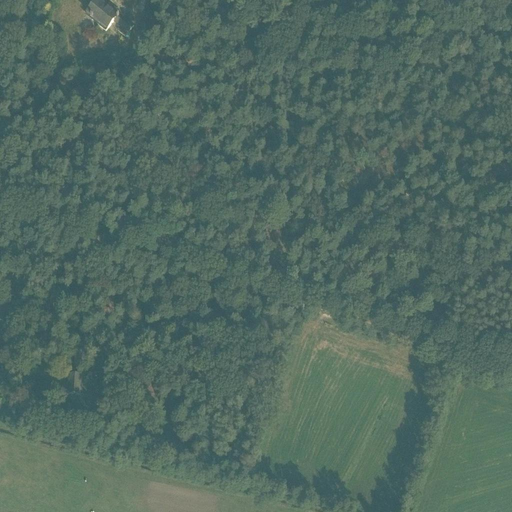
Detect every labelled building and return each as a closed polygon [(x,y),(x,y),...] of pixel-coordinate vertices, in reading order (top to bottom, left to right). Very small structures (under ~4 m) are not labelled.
[(412,0),(404,0),(401,2),(405,10),(415,4),(412,0)] [(112,12),(98,1),(87,14),(108,31),(113,24),(119,28),(117,31),(125,37),(127,35),(133,27),(119,15),(120,15),(114,10),(112,12)] [(473,10),(457,20),(463,30),(479,21),(473,10)] [(0,321),(13,324),(15,310),(0,307),(0,321)] [(75,348),(74,369),(85,369),(87,349),(75,348)] [(68,375),(67,395),(81,396),(82,376),(68,375)]
